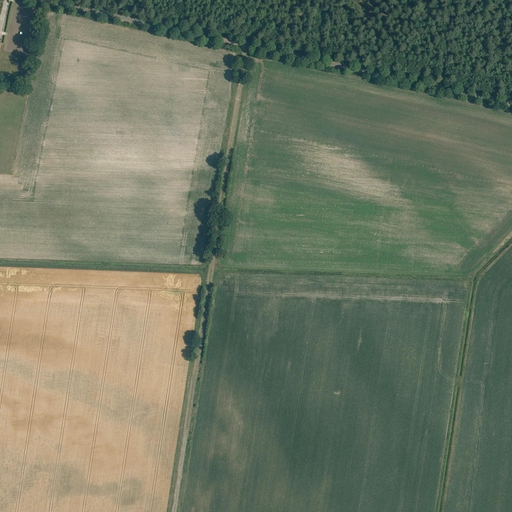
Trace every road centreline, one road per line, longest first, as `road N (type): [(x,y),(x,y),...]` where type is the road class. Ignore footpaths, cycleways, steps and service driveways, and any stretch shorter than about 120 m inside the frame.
road 1 (unclassified): [(44,0),(511,105)]
road 2 (track): [(173,511),(246,44)]
